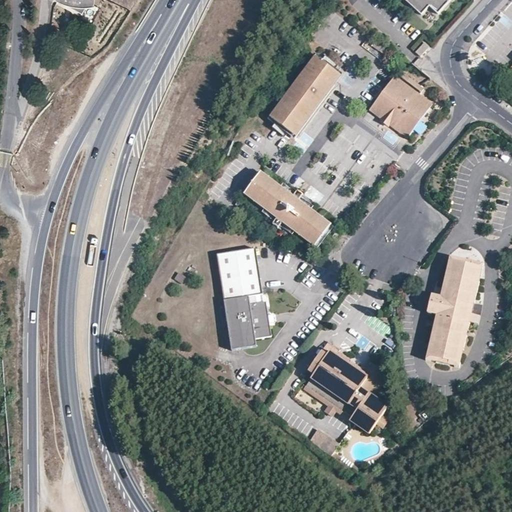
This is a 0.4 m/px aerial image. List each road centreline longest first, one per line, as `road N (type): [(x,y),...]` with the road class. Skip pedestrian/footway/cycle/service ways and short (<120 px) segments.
road 1 (motorway): [(167,0),(71,153),(47,215),(31,334),(32,511)]
road 2 (primary): [(105,511),(75,399),(70,343),(80,241),(115,127),(187,3)]
road 3 (primary): [(172,0),(105,124),(71,241),(64,397),(92,511)]
road 4 (motorway): [(144,511),(99,407),(96,302),(129,143),(187,3)]
road 5 (residential): [(478,100),(406,184),(388,236),(366,257)]
road 6 (unclassified): [(491,0),(459,33),(449,57),(452,76),(478,100)]
